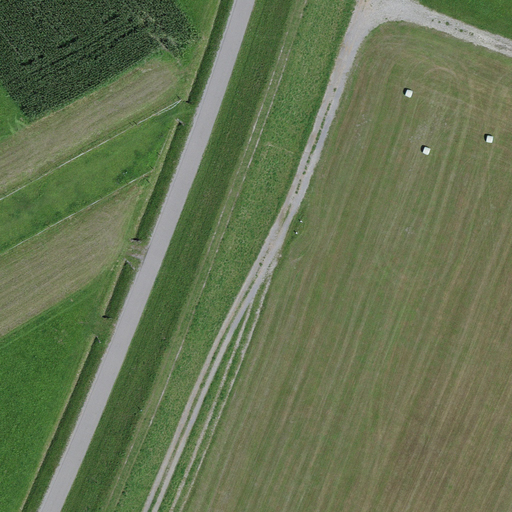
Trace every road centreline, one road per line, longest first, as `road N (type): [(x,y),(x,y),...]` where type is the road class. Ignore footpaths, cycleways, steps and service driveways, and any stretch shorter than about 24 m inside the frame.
road 1 (track): [(375,0),(270,260),(155,511)]
road 2 (track): [(50,511),(193,163),(246,0)]
road 3 (track): [(113,511),(306,0)]
road 4 (track): [(270,260),(185,511)]
road 5 (track): [(511,47),(384,0)]
